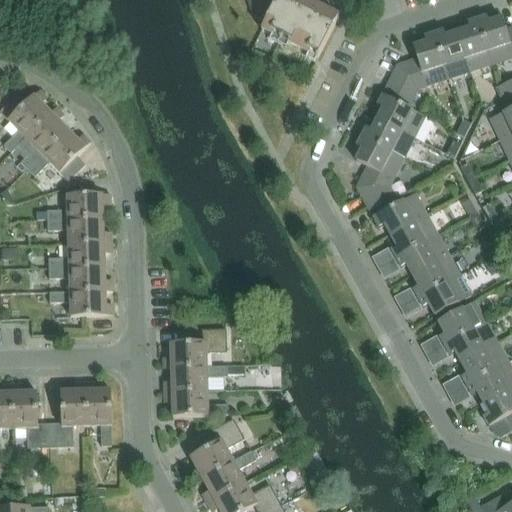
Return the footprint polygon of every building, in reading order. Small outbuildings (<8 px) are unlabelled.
[(246,0),(252,16),(265,23),(261,32),(317,60),(338,19),(337,18),(334,23),(289,0),(246,0)] [(511,59),(511,29),(505,31),(501,19),(488,24),(486,18),(477,21),(491,66),(511,59)] [(491,66),(477,21),(467,24),(469,30),(457,34),(470,73),(491,66)] [(470,73),(457,34),(445,38),(443,32),(433,35),(448,80),(470,73)] [(413,48),(417,61),(397,67),(417,90),(448,80),(433,35),(424,39),(425,44),(413,48)] [(417,90),(397,67),(387,86),(413,98),(417,90)] [(511,96),(511,81),(496,89),(501,101),(511,96)] [(423,145),(433,126),(424,118),(408,110),(413,98),(387,86),(377,107),(382,110),(377,121),(414,140),(423,145)] [(51,115),(41,106),(45,102),(42,98),(43,97),(39,93),(34,98),(33,98),(25,106),(16,97),(0,113),(0,114),(18,133),(3,148),(11,155),(25,141),(51,115)] [(511,96),(501,101),(507,112),(490,120),(500,142),(511,136),(511,96)] [(51,115),(25,141),(35,150),(20,165),(27,172),(68,133),(58,123),(62,119),(58,115),(60,114),(56,110),(51,115)] [(414,140),(377,121),(371,132),(365,129),(361,138),(403,160),(414,140)] [(463,140),(470,126),(462,122),(456,136),(463,140)] [(68,133),(27,172),(34,179),(49,165),(68,184),(85,167),(77,159),(85,151),(85,150),(90,145),(86,141),(85,142),(81,139),(77,143),(68,133)] [(511,136),(500,142),(509,163),(511,161),(511,136)] [(356,162),(367,168),(356,189),(389,188),(403,160),(361,138),(356,148),(362,150),(356,162)] [(453,160),(460,146),(452,142),(446,156),(453,160)] [(467,183),(475,179),(467,165),(459,169),(467,183)] [(475,179),(467,183),(474,196),(482,192),(475,179)] [(389,188),(356,189),(367,208),(392,194),(389,188)] [(392,194),(367,208),(379,229),(384,226),(390,237),(426,217),(414,196),(398,205),(392,194)] [(47,213),(47,223),(103,221),(103,208),(108,208),(108,202),(110,202),(110,197),(102,197),(66,198),(67,212),(47,213)] [(469,219),(477,215),(469,201),(462,206),(469,219)] [(489,223),(497,219),(489,205),(482,209),(489,223)] [(47,222),(47,214),(36,214),(36,222),(47,222)] [(477,215),(469,219),(476,232),(484,228),(477,215)] [(426,217),(390,237),(396,248),(391,251),(396,260),(437,237),(426,217)] [(497,219),(489,223),(497,236),(504,232),(497,219)] [(68,233),(68,246),(111,245),(111,240),(109,240),(109,235),(104,235),(103,221),(47,223),(47,233),(68,233)] [(437,237),(396,260),(401,269),(406,266),(412,277),(448,257),(437,237)] [(484,246),(491,259),(499,255),(491,241),(484,246)] [(48,261),(48,271),(105,269),(104,256),(110,256),(110,250),(112,250),(111,245),(68,246),(68,260),(48,261)] [(10,250),(2,251),(3,262),(11,261),(10,250)] [(390,255),(376,260),(384,280),(398,274),(390,255)] [(499,255),(491,259),(499,272),(506,268),(499,255)] [(448,257),(412,277),(418,288),(413,291),(418,300),(459,276),(448,257)] [(69,294),(105,294),(113,293),(113,288),(111,288),(111,283),(105,283),(105,269),(48,271),(49,281),(69,280),(69,294)] [(459,276),(418,300),(423,309),(428,306),(434,318),(471,297),(459,276)] [(105,294),(69,294),(49,295),(49,305),(70,304),(70,319),(106,318),(114,317),(113,312),(111,312),(111,307),(106,307),(105,294)] [(439,338),(444,347),(486,324),(474,303),(438,324),(444,335),(439,338)] [(454,353),(460,364),(497,344),(486,324),(444,347),(449,356),(454,353)] [(163,371),(171,371),(207,369),(206,355),(227,355),(226,332),(202,333),(202,345),(170,345),(170,360),(165,360),(165,365),(163,365),(163,371)] [(461,378),(466,387),(508,364),(497,344),(460,364),(466,375),(461,378)] [(476,393),(482,404),(511,387),(511,371),(508,364),(466,387),(471,396),(476,393)] [(164,389),(164,394),(207,393),(207,379),(227,379),(227,377),(227,369),(227,368),(207,369),(171,371),(171,384),(166,384),(166,389),(164,389)] [(243,369),(227,369),(227,377),(244,377),(243,369)] [(61,426),(49,426),(50,450),(73,449),(72,429),(86,428),(85,385),(80,385),(80,387),(75,387),(75,393),(60,393),(61,426)] [(90,385),(85,385),(86,428),(100,428),(101,448),(111,448),(111,428),(110,392),(96,392),(95,387),(90,387),(90,385)] [(0,431),(13,431),(11,387),(6,388),(6,390),(1,390),(1,395),(0,395),(0,431)] [(16,387),(11,387),(13,431),(27,430),(27,451),(50,450),(49,426),(38,426),(37,394),(22,395),(22,389),(16,389),(16,387)] [(489,428),(505,419),(511,430),(511,387),(482,404),(488,415),(483,418),(489,428)] [(207,393),(164,394),(164,399),(166,399),(166,405),(172,404),(172,419),(208,418),(208,417),(228,417),(228,406),(208,407),(207,393)] [(195,485),(202,481),(233,463),(226,451),(244,441),(252,437),(243,420),(235,425),(233,421),(212,433),(218,443),(190,459),(197,472),(192,474),(194,479),(193,480),(195,485)] [(204,501),(207,505),(245,484),(238,472),(256,462),(251,453),(233,463),(202,481),(208,493),(203,495),(206,500),(204,501)] [(246,511),(254,508),(255,511),(271,511),(280,507),(269,487),(251,497),(245,484),(207,505),(209,510),(211,509),(212,511),(216,511),(218,511),(246,511)] [(93,495),(93,499),(105,499),(105,494),(105,491),(93,491),(93,495)] [(19,492),(19,500),(27,500),(27,492),(19,492)] [(511,511),(511,505),(506,509),(500,498),(480,509),(481,511),(511,511)]
